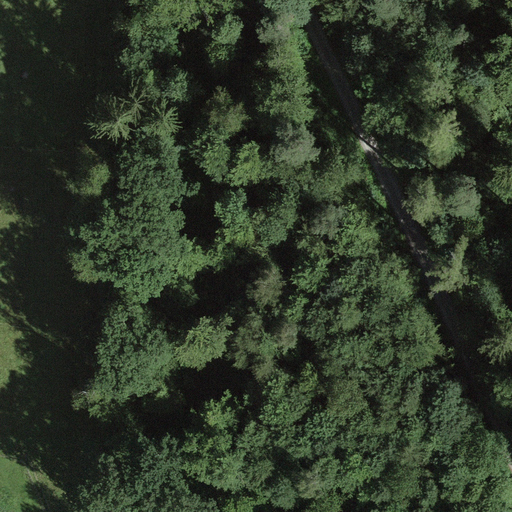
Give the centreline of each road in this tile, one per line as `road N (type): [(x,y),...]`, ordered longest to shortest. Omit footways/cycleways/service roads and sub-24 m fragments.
road 1 (track): [(303,0),(395,183),(511,458)]
road 2 (track): [(395,183),(475,151),(497,105),(500,0)]
